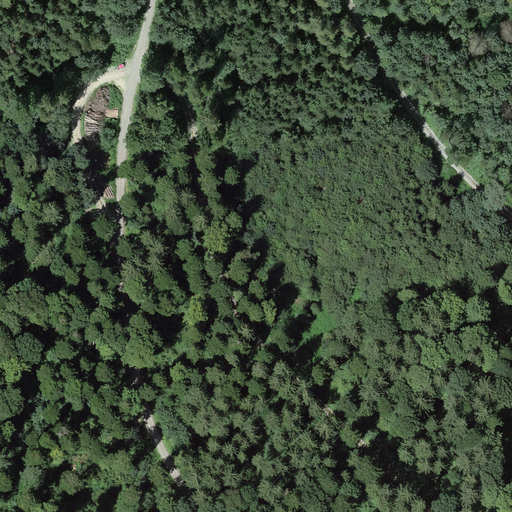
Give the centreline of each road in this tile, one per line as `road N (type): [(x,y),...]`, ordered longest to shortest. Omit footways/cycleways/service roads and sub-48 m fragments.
road 1 (track): [(432,511),(282,366),(226,292),(189,114),(173,80),(120,74),(80,100),(79,143),(119,240)]
road 2 (track): [(151,0),(121,137),(119,240),(141,408),(190,511)]
road 3 (track): [(511,215),(426,128),(349,0)]
